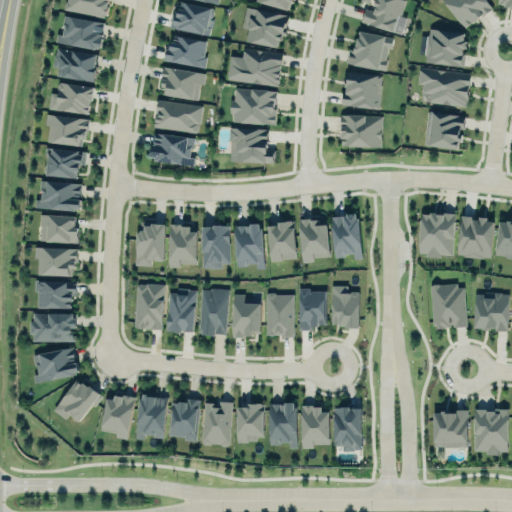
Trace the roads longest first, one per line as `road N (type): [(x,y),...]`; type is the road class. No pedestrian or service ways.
road 1 (residential): [(115,172),(139,189),(511,178)]
road 2 (residential): [(139,0),(110,225),(111,355)]
road 3 (tertiary): [(245,491),(511,493)]
road 4 (tertiary): [(245,491),(0,480)]
road 5 (residential): [(111,355),(253,369),(331,365)]
road 6 (tertiary): [(52,511),(126,511),(245,491)]
road 7 (residential): [(305,187),(307,78),(322,0)]
road 8 (residential): [(387,177),(390,342)]
road 9 (residential): [(404,491),(403,409),(390,342)]
road 10 (residential): [(390,342),(380,491)]
road 11 (residential): [(488,177),(504,49)]
